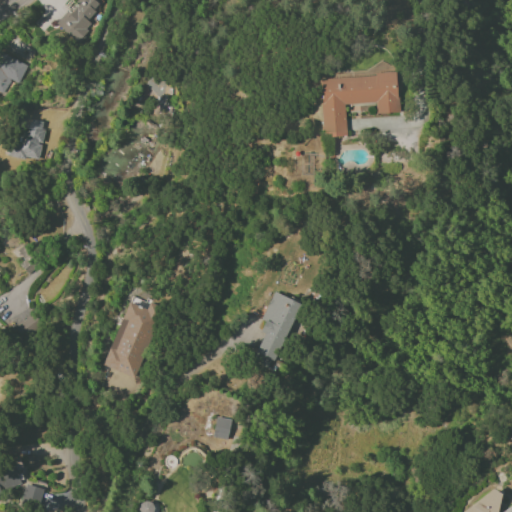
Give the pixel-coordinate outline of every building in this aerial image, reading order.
[(77,0),(55,24),(76,43),(94,24),(87,18),(100,5),(94,0),(77,0)] [(18,84),(26,65),(0,53),(0,92),(3,94),(9,81),(18,84)] [(172,92),(155,74),(143,84),(160,103),(172,92)] [(320,78),(322,137),(346,136),(344,104),(375,103),(375,113),(397,112),(396,74),(320,78)] [(38,160),(45,121),(30,119),(28,132),(20,130),(19,141),(9,140),(7,155),(38,160)] [(40,251),(29,240),(16,252),(27,263),(40,251)] [(261,320),(264,321),(260,332),(263,334),(252,362),(272,369),(298,302),(272,291),(261,320)] [(102,366),(131,377),(148,333),(145,332),(152,313),(127,303),(102,366)] [(229,419),(214,418),(213,437),(228,438),(229,419)] [(0,470),(0,491),(20,484),(13,465),(0,470)] [(42,490),(25,484),(19,505),(36,510),(42,490)] [(136,511),(152,511),(154,505),(140,501),(136,511)]
